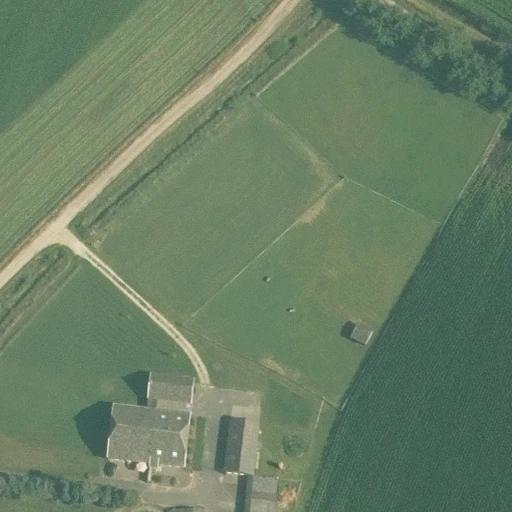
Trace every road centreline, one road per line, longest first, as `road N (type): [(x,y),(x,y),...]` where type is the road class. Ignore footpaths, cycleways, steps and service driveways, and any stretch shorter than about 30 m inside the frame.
road 1 (track): [(289,0),(0,281)]
road 2 (track): [(511,76),(384,0)]
